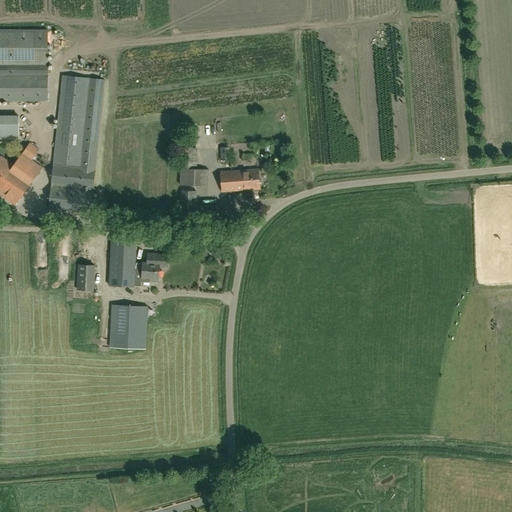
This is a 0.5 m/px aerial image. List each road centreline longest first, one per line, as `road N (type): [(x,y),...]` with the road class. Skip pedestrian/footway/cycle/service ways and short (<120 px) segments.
road 1 (unclassified): [(238,511),(229,329),(245,235),(264,206),(308,190),(511,171)]
road 2 (unknown): [(114,225),(102,256),(108,285),(121,292),(202,288),(233,298)]
